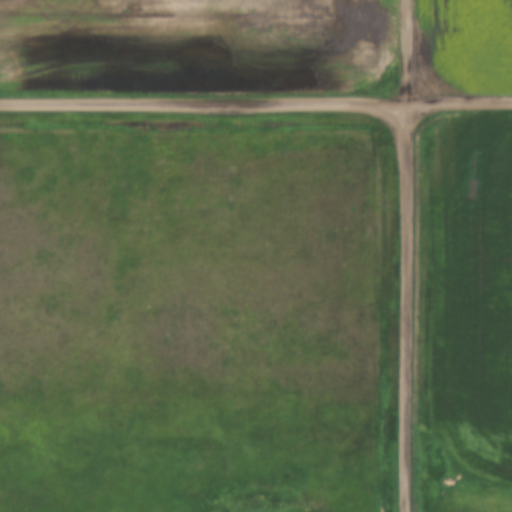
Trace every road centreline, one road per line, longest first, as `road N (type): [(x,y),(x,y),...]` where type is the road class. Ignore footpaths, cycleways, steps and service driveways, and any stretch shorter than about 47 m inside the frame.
road 1 (residential): [(0,99),(511,99)]
road 2 (residential): [(402,99),(402,511)]
